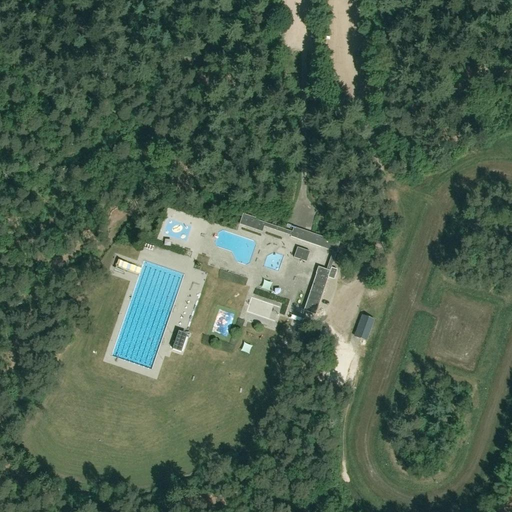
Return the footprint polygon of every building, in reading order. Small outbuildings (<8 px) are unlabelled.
[(250,217),(243,214),(239,225),(246,227),(248,222),(250,217)] [(294,228),(291,237),(296,239),(297,237),(302,239),(305,231),(294,228)] [(318,306),(327,282),(328,278),(334,280),(337,270),(331,268),(330,271),(318,267),(316,274),(308,299),(315,301),(311,314),(315,315),(318,306)] [(361,316),(353,337),(366,342),(374,320),(361,316)] [(179,332),(175,341),(172,350),(181,353),(187,335),(179,332)] [(336,359),(333,371),(352,375),(354,364),(336,359)]
